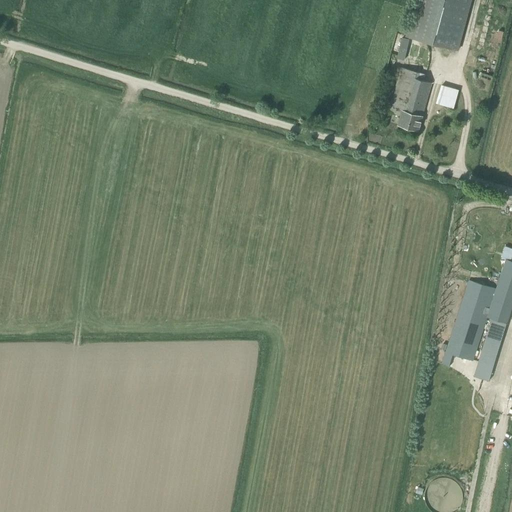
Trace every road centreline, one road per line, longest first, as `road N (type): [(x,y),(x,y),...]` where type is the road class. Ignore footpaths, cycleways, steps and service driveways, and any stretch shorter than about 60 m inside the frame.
road 1 (unclassified): [(511,192),(0,42)]
road 2 (track): [(511,332),(467,511)]
road 3 (track): [(453,175),(467,125),(458,70),(477,0)]
